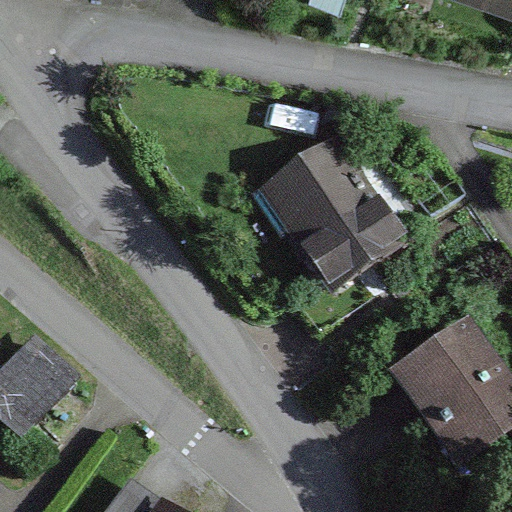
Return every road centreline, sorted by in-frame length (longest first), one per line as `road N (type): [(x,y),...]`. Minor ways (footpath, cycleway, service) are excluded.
road 1 (residential): [(15,48),(307,451),(335,511)]
road 2 (residential): [(511,108),(127,37),(15,48)]
road 3 (residential): [(0,268),(255,485),(304,511)]
